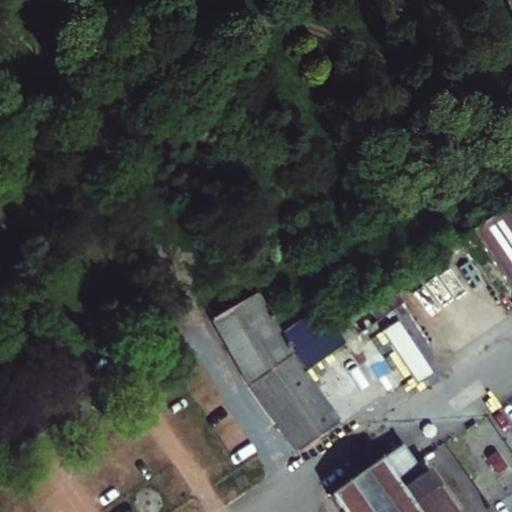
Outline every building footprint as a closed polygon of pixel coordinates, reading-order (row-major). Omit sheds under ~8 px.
[(511,200),(465,235),(511,300),(511,299),(511,200)] [(355,309),(329,328),(341,344),(382,314),(371,299),(355,309)] [(326,431),(291,380),(279,363),(280,362),(247,303),(203,327),(227,370),(232,378),(240,394),(285,459),(326,431)] [(313,339),(325,356),(341,344),(329,328),(313,339)] [(313,339),(297,351),(309,367),(325,356),(313,339)] [(291,380),(309,367),(297,351),(280,362),(279,363),(291,380)] [(443,511),(420,478),(415,480),(396,452),(325,502),(331,511),(443,511)]
